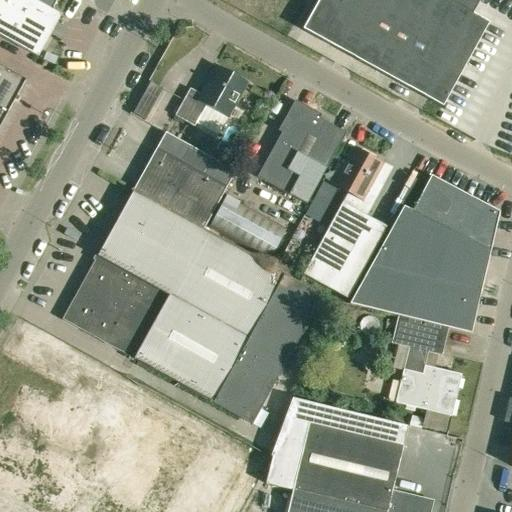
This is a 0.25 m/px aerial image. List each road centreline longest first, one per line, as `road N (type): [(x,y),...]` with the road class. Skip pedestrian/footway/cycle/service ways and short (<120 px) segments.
road 1 (unclassified): [(511,179),(181,0)]
road 2 (unclassified): [(0,280),(155,0)]
road 3 (unclassified): [(511,297),(465,494)]
